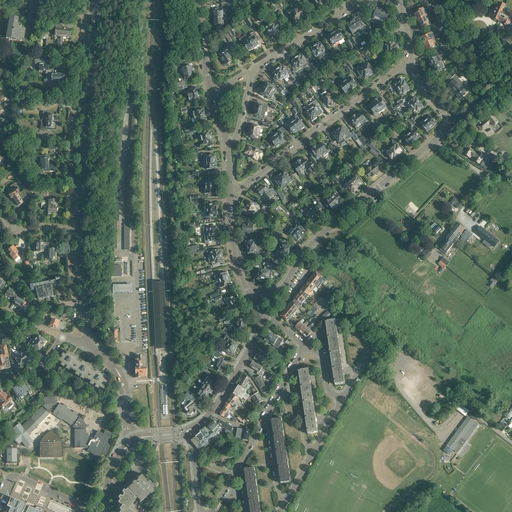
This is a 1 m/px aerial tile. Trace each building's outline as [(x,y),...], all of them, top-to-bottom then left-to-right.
[(317,8),(318,8),(319,8),(324,5),(320,0),(312,0),(314,2),(315,2),(317,5),(316,5),(316,6),(317,8)] [(293,8),(293,9),(300,20),(302,18),(305,16),(295,1),(291,4),(293,8)] [(505,24),(504,24),(506,25),(507,25),(509,25),(509,24),(511,25),(511,24),(511,19),(511,17),(511,13),(509,12),(509,13),(508,13),(507,12),(506,14),(503,12),(506,6),(500,3),(497,10),(496,10),(495,14),(493,18),(494,19),(494,20),(497,21),(498,21),(498,20),(505,24)] [(417,20),(428,15),(427,14),(425,10),(424,7),(416,11),(417,13),(415,14),(415,15),(417,20)] [(378,22),(383,11),(382,10),(381,10),(380,10),(377,9),(376,11),(375,10),(375,9),(372,8),(370,13),(369,13),(369,14),(369,15),(368,18),(369,19),(369,20),(372,21),(373,21),(374,21),(378,22)] [(214,10),(215,19),(223,18),(223,14),(225,14),(225,10),(222,10),(223,11),(220,12),(220,10),(218,10),(219,12),(217,12),(216,9),(214,10)] [(289,14),(292,19),(295,23),(295,22),(296,22),(300,20),(293,9),(290,11),(287,12),(288,14),(289,14)] [(383,11),(378,22),(382,24),(382,23),(384,24),(385,22),(389,24),(390,23),(391,22),(390,22),(393,17),(390,16),(389,16),(388,16),(389,14),(386,13),(386,12),(384,11),(383,11)] [(255,23),(256,22),(256,23),(259,21),(256,17),(255,14),(251,17),(254,23),(255,23)] [(428,15),(417,20),(417,21),(418,20),(419,24),(420,26),(425,24),(425,25),(428,24),(427,23),(428,23),(427,19),(429,18),(427,16),(428,15)] [(7,38),(15,39),(16,28),(18,18),(10,17),(7,38)] [(223,18),(215,19),(215,25),(220,25),(223,25),(223,24),(224,24),(224,21),(227,21),(227,20),(233,19),(233,17),(223,18)] [(360,22),(359,21),(357,18),(355,20),(354,19),(353,20),(353,21),(352,21),(354,24),(359,32),(364,29),(363,28),(361,24),(362,23),(360,20),(361,21),(360,22)] [(270,22),(271,25),(276,33),(277,33),(279,32),(279,31),(281,30),(278,24),(275,20),(274,21),(274,20),(270,22)] [(354,35),(359,32),(354,24),(352,21),(352,22),(351,21),(349,22),(349,23),(347,25),(349,28),(348,29),(348,28),(347,28),(350,31),(351,31),(353,34),(354,35)] [(55,25),(51,25),(51,28),(55,28),(54,36),(58,36),(58,37),(60,37),(60,39),(58,39),(57,47),(62,47),(63,39),(63,37),(67,37),(70,37),(71,29),(62,28),(62,25),(55,25)] [(266,27),(269,33),(271,36),(273,35),(274,35),(276,34),(276,33),(271,25),(269,27),(268,26),(266,27)] [(24,29),(16,28),(15,39),(23,40),(24,29)] [(335,31),(333,33),(338,42),(344,39),(338,30),(336,31),(335,31)] [(247,37),(248,39),(254,49),(257,47),(257,46),(259,45),(257,43),(257,42),(258,42),(258,41),(259,41),(260,41),(255,33),(254,32),(253,32),(252,33),(251,33),(250,34),(250,35),(249,36),(249,37),(248,37),(247,37)] [(423,43),(432,40),(429,34),(430,34),(430,32),(426,34),(426,35),(421,37),(424,43),(423,43)] [(338,42),(333,33),(330,34),(330,35),(328,36),(333,45),(338,42)] [(399,51),(399,49),(398,49),(397,38),(394,38),(394,42),(385,43),(386,46),(388,46),(389,50),(388,50),(388,55),(388,56),(389,57),(390,57),(391,56),(391,55),(398,54),(398,51),(399,51)] [(254,49),(248,39),(245,41),(244,40),(242,41),(249,51),(251,50),(252,50),(254,49)] [(355,48),(354,49),(349,40),(346,42),(351,51),(354,49),(356,52),(357,51),(355,48)] [(433,40),(432,40),(423,43),(424,44),(425,43),(427,49),(432,48),(435,47),(434,46),(435,46),(433,40)] [(315,46),(321,55),(322,54),(324,57),(328,54),(326,51),(326,52),(320,43),(318,44),(317,44),(316,45),(315,46)] [(221,54),(222,56),(221,57),(223,61),(224,60),(227,65),(228,64),(229,65),(232,63),(231,62),(232,62),(230,59),(232,58),(230,54),(233,53),(230,47),(229,47),(229,46),(226,48),(227,49),(226,50),(226,51),(221,54)] [(321,55),(315,46),(314,46),(312,47),(312,48),(310,49),(316,58),(321,55)] [(438,56),(437,57),(429,60),(430,63),(429,64),(430,66),(431,66),(432,66),(442,62),(439,56),(444,54),(443,52),(448,50),(447,47),(442,50),(436,53),(438,56)] [(363,49),(360,51),(369,63),(371,61),(363,49)] [(297,57),(296,58),(303,68),(308,65),(301,54),(299,56),(297,57)] [(296,58),(295,58),(294,58),(294,59),(291,61),(298,71),(303,68),(296,58)] [(459,69),(465,63),(463,60),(456,66),(459,69)] [(442,62),(432,66),(434,72),(439,70),(439,71),(442,70),(441,69),(445,67),(442,62)] [(51,74),(52,73),(51,70),(48,70),(48,64),(38,65),(39,71),(42,71),(45,71),(46,71),(45,73),(45,74),(46,74),(46,79),(46,80),(46,79),(49,79),(51,80),(51,82),(55,82),(57,82),(65,81),(65,73),(57,74),(57,73),(54,73),(54,74),(51,74)] [(184,74),(193,72),(193,69),(194,69),(193,67),(192,67),(192,66),(185,67),(185,66),(185,64),(176,65),(177,68),(180,68),(180,69),(182,69),(182,67),(183,66),(184,74)] [(368,64),(363,68),(369,76),(370,76),(372,74),(374,72),(368,64)] [(278,69),(284,78),(289,74),(283,66),(281,67),(280,67),(279,68),(278,69)] [(369,76),(363,68),(361,69),(359,67),(356,69),(358,71),(363,78),(365,79),(369,76)] [(284,78),(278,69),(277,69),(275,70),(275,71),(273,72),(276,77),(274,79),(276,82),(278,81),(279,81),(284,78)] [(178,87),(183,86),(186,86),(185,81),(193,79),(192,78),(194,77),(193,72),(184,74),(184,75),(181,76),(182,82),(178,83),(178,87)] [(461,94),(463,96),(466,92),(461,87),(464,84),(455,75),(446,83),(448,85),(451,89),(450,88),(450,89),(454,93),(454,94),(457,97),(458,97),(457,97),(460,94),(460,95),(461,94)] [(350,77),(345,81),(351,90),(352,90),(353,90),(354,88),(355,87),(355,86),(356,86),(350,77)] [(403,80),(394,85),(394,86),(395,85),(398,90),(406,85),(406,84),(406,83),(405,83),(403,80)] [(342,89),(344,91),(346,94),(348,92),(349,92),(351,90),(345,81),(342,84),(340,82),(337,85),(341,90),(342,89)] [(263,87),(274,94),(277,89),(266,82),(264,85),(263,85),(262,86),(263,87)] [(310,84),(307,86),(314,94),(317,92),(316,92),(310,84)] [(406,85),(398,90),(401,95),(400,96),(401,96),(410,90),(408,87),(408,85),(407,85),(406,85)] [(270,100),(274,94),(263,87),(262,88),(261,89),(261,90),(260,93),(268,97),(268,98),(270,100)] [(189,97),(199,94),(199,93),(199,91),(198,91),(198,88),(187,91),(189,97)] [(326,106),(327,105),(329,103),(330,105),(332,105),(333,105),(334,104),(334,102),(328,95),(329,94),(328,93),(327,94),(324,90),(319,94),(317,91),(316,92),(317,92),(314,94),(317,99),(321,96),(322,97),(321,98),(324,102),(323,102),(326,106)] [(200,97),(200,96),(200,94),(199,94),(189,97),(191,102),(201,100),(200,97)] [(419,101),(418,100),(417,100),(415,97),(413,99),(412,98),(407,102),(404,100),(403,101),(398,104),(393,107),(394,109),(395,110),(397,108),(398,108),(400,107),(400,106),(404,103),(405,105),(407,105),(408,107),(408,108),(409,109),(410,109),(412,108),(419,102),(419,101)] [(387,108),(380,99),(379,98),(379,99),(378,99),(377,99),(377,100),(375,101),(374,102),(381,111),(383,109),(384,110),(387,108)] [(316,100),(308,106),(317,117),(321,114),(318,109),(321,106),(316,100)] [(296,101),(295,102),(294,103),(301,113),(304,112),(296,101)] [(381,111),(374,102),(371,104),(371,105),(369,106),(373,111),(372,112),(375,117),(379,114),(378,113),(381,111)] [(419,102),(412,108),(414,111),(413,112),(415,114),(423,107),(421,104),(420,103),(419,102)] [(255,109),(264,112),(264,111),(267,112),(268,112),(268,110),(268,109),(268,106),(265,105),(265,106),(257,103),(256,106),(255,108),(255,109)] [(397,113),(395,110),(394,109),(393,107),(391,104),(388,107),(391,111),(392,111),(395,115),(397,113)] [(306,113),(312,121),(317,117),(308,106),(310,108),(305,112),(306,113)] [(195,118),(205,115),(205,114),(205,112),(204,112),(203,109),(193,112),(195,118)] [(263,117),(264,112),(255,109),(255,110),(254,112),(255,112),(254,115),(263,117)] [(42,118),(42,120),(56,122),(57,120),(56,120),(56,116),(51,115),(51,114),(48,113),(48,115),(47,114),(47,119),(46,118),(46,119),(42,118)] [(366,121),(360,113),(358,114),(357,114),(355,116),(361,125),(362,126),(365,124),(366,125),(367,124),(368,126),(369,125),(375,133),(378,130),(373,124),(372,125),(368,120),(366,121)] [(197,124),(205,121),(207,121),(206,118),(206,117),(206,116),(205,115),(195,118),(197,124)] [(293,122),(298,130),(300,128),(301,129),(304,127),(302,124),(298,119),(298,118),(296,115),(294,117),(291,119),(293,122)] [(429,116),(425,120),(432,129),(434,127),(434,126),(436,124),(429,115),(429,116)] [(485,120),(478,126),(481,131),(489,124),(488,124),(490,122),(494,126),(498,123),(492,115),(485,120)] [(138,129),(139,116),(132,116),(131,129),(137,129),(138,129)] [(361,125),(355,116),(350,120),(351,121),(350,122),(352,125),(354,124),(357,129),(361,125)] [(56,130),(56,122),(42,120),(41,129),(45,130),(46,128),(52,128),(52,129),(56,130)] [(432,129),(425,120),(420,123),(427,132),(429,131),(430,131),(432,129)] [(299,131),(298,130),(293,122),(288,126),(294,134),(298,130),(299,131)] [(347,136),(348,137),(349,136),(350,138),(352,137),(356,142),(359,140),(357,137),(353,132),(350,134),(347,129),(345,130),(342,126),(337,130),(344,139),(347,136)] [(275,135),(281,143),(283,142),(286,140),(282,134),(286,131),(283,128),(277,132),(278,133),(275,135)] [(410,132),(408,134),(415,143),(417,141),(417,140),(419,138),(411,128),(409,130),(410,132)] [(200,139),(212,136),(211,132),(210,130),(207,131),(207,130),(197,132),(197,129),(193,130),(186,133),(187,136),(193,134),(199,135),(200,139)] [(331,135),(335,140),(336,139),(340,145),(346,141),(344,139),(337,130),(331,135)] [(391,148),(398,156),(399,156),(400,155),(400,154),(402,152),(396,145),(397,144),(395,141),(397,139),(392,132),(390,134),(394,139),(393,140),(393,144),(394,145),(391,148)] [(281,144),(281,143),(275,135),(274,134),(272,136),(273,137),(270,139),(273,142),(270,144),(273,147),(275,146),(276,147),(281,143),(281,144)] [(410,146),(412,145),(412,144),(413,145),(415,143),(408,134),(403,137),(410,146)] [(210,143),(210,145),(213,144),(212,136),(200,139),(201,141),(202,141),(203,145),(202,145),(210,143)] [(359,140),(364,147),(367,145),(362,137),(359,140)] [(379,155),(381,152),(376,148),(372,142),(367,145),(379,155)] [(318,145),(315,147),(324,158),(323,156),(328,153),(327,152),(329,150),(327,147),(325,149),(321,143),(319,145),(318,145)] [(248,156),(252,158),(257,160),(258,158),(261,160),(264,153),(251,147),(250,147),(248,147),(247,148),(247,149),(245,151),(245,152),(245,153),(249,155),(248,156)] [(324,158),(315,147),(310,151),(311,152),(310,152),(313,156),(310,158),(315,164),(320,161),(318,159),(320,157),(322,160),(324,158)] [(386,152),(389,155),(393,160),(395,158),(396,158),(397,157),(398,156),(391,148),(388,150),(386,152)] [(478,155),(476,154),(468,148),(463,154),(469,158),(471,155),(476,159),(474,161),(478,164),(480,161),(481,161),(484,157),(483,156),(484,156),(479,153),(478,155)] [(38,166),(38,173),(38,174),(39,174),(43,174),(43,171),(54,171),(54,172),(55,172),(55,171),(56,171),(56,166),(50,166),(50,164),(48,164),(48,156),(45,156),(45,155),(42,155),(42,156),(40,157),(41,165),(38,166)] [(298,162),(305,171),(307,169),(308,170),(311,168),(307,164),(307,165),(304,160),(303,158),(300,160),(298,162)] [(368,173),(367,174),(369,176),(370,175),(372,177),(376,174),(375,173),(384,165),(378,159),(372,164),(373,164),(367,169),(368,170),(367,171),(368,173)] [(480,165),(486,168),(489,163),(483,160),(480,165)] [(300,175),(305,171),(298,162),(295,164),(292,166),(294,168),(294,167),(300,175)] [(12,173),(6,176),(8,179),(19,173),(17,170),(12,173)] [(280,176),(286,184),(287,185),(293,180),(290,176),(289,178),(288,176),(288,175),(287,176),(284,172),(281,174),(282,175),(280,176)] [(303,181),(299,177),(299,178),(296,173),(293,175),(295,177),(300,184),(300,183),(301,185),(303,183),(302,182),(303,181)] [(286,184),(280,176),(280,175),(279,176),(278,176),(277,177),(276,178),(274,180),(276,182),(281,188),(282,189),(284,187),(283,186),(286,184)] [(356,176),(352,180),(358,188),(358,187),(359,187),(361,186),(361,185),(362,184),(360,182),(361,182),(356,176)] [(358,188),(352,180),(344,187),(342,185),(339,187),(344,193),(347,190),(347,191),(349,189),(352,193),(353,192),(354,193),(357,190),(356,189),(358,188)] [(10,199),(11,199),(11,198),(20,193),(17,188),(18,187),(16,183),(10,186),(11,188),(9,189),(9,190),(10,192),(7,193),(10,199)] [(266,197),(266,196),(267,198),(268,198),(268,199),(269,199),(269,198),(270,198),(276,194),(272,188),(269,190),(268,188),(267,188),(268,189),(267,190),(266,188),(266,187),(265,187),(264,186),(263,186),(264,186),(261,188),(257,191),(261,195),(263,193),(266,197)] [(11,198),(11,199),(10,199),(16,209),(21,206),(20,205),(23,203),(21,201),(21,200),(26,196),(26,192),(30,192),(31,189),(30,187),(20,193),(11,198)] [(331,197),(338,205),(339,205),(340,204),(340,203),(342,202),(340,199),(342,197),(338,192),(337,193),(336,192),(331,197)] [(338,205),(331,197),(325,202),(326,203),(325,204),(329,208),(331,206),(333,209),(335,208),(336,208),(337,207),(337,206),(338,205)] [(44,210),(48,210),(48,212),(53,212),(53,213),(56,213),(56,212),(57,212),(57,207),(56,207),(55,207),(56,199),(47,199),(47,203),(41,202),(41,208),(44,208),(44,210)] [(247,205),(246,208),(254,212),(256,213),(258,210),(260,207),(251,203),(247,202),(246,204),(247,205)] [(314,210),(312,212),(319,221),(319,220),(320,220),(322,219),(322,218),(323,217),(321,215),(322,214),(319,210),(323,207),(320,204),(318,202),(316,204),(317,206),(314,209),(314,210)] [(473,206),(471,204),(465,212),(468,214),(473,206)] [(268,214),(270,212),(267,209),(264,206),(261,209),(265,212),(268,214)] [(243,214),(245,215),(252,218),(254,215),(253,215),(254,212),(246,208),(245,208),(244,211),(243,214)] [(478,210),(476,208),(470,215),(472,217),(478,210)] [(307,215),(309,218),(312,222),(313,222),(315,224),(316,223),(317,223),(319,222),(319,221),(312,212),(310,210),(305,214),(307,216),(307,215)] [(295,226),(296,227),(294,229),(302,236),(302,237),(303,236),(304,236),(305,234),(307,232),(298,225),(302,220),(293,212),(290,215),(297,221),(295,224),(295,225),(295,226)] [(255,225),(245,225),(243,225),(243,232),(253,232),(253,227),(255,227),(255,226),(258,227),(258,226),(259,226),(259,224),(258,223),(255,223),(255,225)] [(436,234),(441,229),(435,223),(431,228),(436,234)] [(445,237),(447,239),(454,244),(454,243),(455,243),(456,242),(457,241),(457,240),(458,238),(465,230),(458,224),(450,234),(448,233),(445,237)] [(204,236),(208,236),(219,234),(218,234),(219,233),(219,231),(218,231),(218,230),(217,228),(211,229),(211,226),(203,227),(204,236)] [(480,227),(476,233),(485,240),(491,245),(494,247),(498,242),(480,227)] [(298,241),(302,236),(294,229),(292,232),(290,230),(288,232),(298,241)] [(467,242),(472,235),(466,230),(461,237),(467,242)] [(220,237),(219,236),(219,235),(219,234),(208,236),(208,240),(207,240),(207,244),(212,244),(212,242),(219,241),(219,239),(219,238),(220,237)] [(446,254),(454,244),(447,239),(441,248),(440,250),(446,254)] [(246,243),(247,248),(258,246),(257,243),(256,243),(255,240),(246,242),(246,243)] [(485,240),(483,243),(489,248),(491,245),(485,240)] [(43,249),(46,249),(46,243),(43,243),(36,243),(36,244),(34,245),(34,249),(36,249),(36,252),(43,252),(43,249)] [(50,243),(46,243),(46,249),(48,249),(48,255),(46,255),(45,255),(45,261),(52,261),(56,260),(56,249),(50,249),(50,243)] [(278,247),(280,248),(290,254),(292,249),(292,248),(283,243),(281,246),(280,247),(279,247),(278,246),(278,247)] [(430,245),(422,254),(428,259),(432,254),(431,253),(434,249),(430,245)] [(15,248),(13,246),(8,250),(11,253),(9,254),(15,261),(19,257),(22,257),(22,260),(25,260),(25,252),(19,253),(17,251),(19,249),(16,246),(15,248)] [(258,246),(247,248),(248,253),(249,253),(249,254),(253,253),(254,254),(255,255),(259,254),(258,252),(257,248),(258,248),(258,246)] [(290,254),(280,248),(279,250),(280,251),(278,254),(286,258),(287,258),(290,254)] [(208,259),(209,259),(212,259),(222,256),(223,255),(222,254),(221,250),(217,251),(217,249),(210,250),(210,251),(207,251),(208,259)] [(222,256),(212,259),(209,259),(210,263),(212,263),(213,266),(213,267),(220,265),(220,264),(224,263),(223,259),(223,257),(222,257),(222,256)] [(447,266),(449,263),(450,262),(443,257),(438,264),(444,269),(446,266),(447,266)] [(258,270),(257,274),(257,276),(258,276),(257,279),(259,280),(258,281),(263,281),(264,274),(265,271),(265,269),(261,268),(261,266),(255,264),(255,268),(258,269),(258,270)] [(111,277),(114,277),(121,277),(121,269),(120,269),(120,265),(114,265),(114,269),(111,269),(111,274),(111,277)] [(264,274),(263,281),(268,282),(268,281),(269,281),(269,278),(271,279),(272,272),(265,271),(264,274)] [(313,276),(312,277),(320,282),(323,278),(316,272),(314,274),(313,274),(312,275),(313,276)] [(218,279),(219,282),(229,278),(228,275),(227,275),(226,273),(216,276),(217,279),(218,279)] [(309,281),(316,287),(318,288),(322,284),(320,282),(312,277),(311,279),(310,279),(309,280),(309,281)] [(490,286),(493,288),(498,281),(494,277),(490,281),(492,282),(490,286)] [(229,278),(219,282),(221,285),(219,286),(220,289),(231,285),(230,283),(230,282),(230,281),(229,278)] [(44,298),(47,298),(48,298),(51,297),(52,297),(53,297),(51,284),(51,285),(51,284),(53,284),(53,282),(51,282),(58,280),(58,279),(55,280),(30,285),(31,291),(33,291),(33,290),(36,290),(38,299),(39,299),(39,300),(40,300),(40,299),(43,299),(44,299),(44,298)] [(315,289),(316,287),(309,281),(307,283),(306,283),(305,284),(306,285),(305,285),(312,290),(314,288),(315,289)] [(302,289),(302,290),(308,295),(310,292),(311,293),(313,291),(312,290),(305,285),(304,287),(303,287),(302,288),(302,289)] [(11,299),(14,301),(16,297),(21,289),(19,286),(15,293),(12,291),(13,290),(9,288),(5,295),(5,294),(5,295),(4,298),(4,297),(10,301),(11,299)] [(336,296),(340,292),(340,291),(335,287),(331,291),(336,296)] [(305,299),(307,297),(308,297),(309,295),(308,295),(302,290),(300,292),(299,292),(298,293),(299,294),(298,294),(305,299)] [(295,298),(302,304),(306,300),(305,299),(298,294),(297,296),(296,296),(295,297),(295,298)] [(226,300),(228,302),(230,305),(231,304),(239,300),(237,297),(235,295),(226,300)] [(331,299),(329,297),(326,295),(322,299),(328,303),(331,299)] [(25,302),(16,297),(14,301),(12,303),(13,303),(13,302),(16,303),(15,304),(22,308),(23,306),(23,305),(25,302)] [(317,301),(322,305),(323,306),(326,302),(320,297),(317,301)] [(292,302),(291,303),(298,308),(300,305),(300,306),(302,304),(295,298),(293,300),(292,300),(291,302),(292,302)] [(239,300),(231,304),(232,307),(231,308),(232,310),(241,305),(240,303),(241,302),(239,300)] [(317,301),(313,306),(318,309),(318,310),(322,305),(317,301)] [(294,312),(296,310),(297,311),(299,308),(298,308),(291,303),(290,305),(289,305),(288,306),(288,307),(294,312)] [(318,309),(313,306),(312,305),(309,309),(314,314),(318,309)] [(284,311),(291,317),(291,316),(293,314),(293,315),(295,313),(294,312),(288,307),(287,309),(286,308),(284,311)] [(281,315),(281,316),(281,317),(282,318),(282,317),(284,319),(286,321),(286,320),(287,321),(289,319),(290,319),(292,317),(291,316),(291,317),(284,311),(283,313),(282,313),(281,315)] [(322,316),(326,320),(331,316),(328,311),(322,316)] [(60,329),(64,331),(66,323),(63,321),(62,323),(60,322),(60,321),(55,319),(56,318),(51,316),(48,326),(57,330),(57,329),(60,330),(60,329)] [(299,331),(305,325),(303,323),(305,321),(303,319),(295,328),(297,329),(297,330),(298,331),(299,331)] [(326,321),(328,337),(338,335),(336,319),(326,321)] [(302,334),(303,334),(308,328),(306,326),(308,324),(307,322),(305,325),(299,331),(301,333),(301,334),(302,334)] [(308,328),(303,334),(304,336),(304,337),(305,337),(306,337),(306,338),(313,332),(310,330),(313,327),(311,325),(309,327),(308,328)] [(225,328),(223,331),(225,332),(224,335),(226,336),(224,340),(228,342),(226,345),(236,350),(237,347),(238,344),(233,341),(234,340),(232,339),(233,336),(228,333),(229,331),(225,328)] [(117,342),(121,342),(120,335),(117,335),(117,330),(111,330),(111,343),(118,343),(117,342)] [(267,337),(279,344),(281,340),(278,338),(279,338),(270,333),(267,337)] [(38,335),(34,341),(42,346),(46,341),(38,335)] [(340,351),(338,335),(328,337),(330,353),(340,351)] [(267,337),(265,341),(274,346),(277,348),(279,344),(267,337)] [(39,352),(42,346),(34,341),(31,339),(28,344),(30,346),(39,352)] [(0,370),(10,368),(8,357),(6,345),(0,346),(0,351),(1,351),(2,356),(0,356),(0,370)] [(234,353),(236,350),(226,345),(223,350),(232,355),(234,353)] [(19,352),(20,354),(25,363),(26,363),(27,363),(28,362),(29,361),(30,361),(31,360),(25,349),(19,352)] [(264,353),(260,351),(257,356),(255,359),(262,363),(266,356),(263,354),(264,353)] [(330,353),(333,368),(343,367),(340,351),(330,353)] [(73,370),(79,361),(77,360),(78,359),(67,352),(65,355),(63,353),(61,356),(62,357),(61,358),(60,358),(58,361),(61,363),(60,365),(64,367),(65,365),(67,366),(66,368),(69,370),(70,368),(73,370)] [(213,364),(215,366),(214,368),(216,369),(216,370),(221,372),(222,370),(224,371),(227,367),(224,366),(226,363),(220,360),(221,356),(215,353),(214,356),(215,357),(214,358),(216,359),(213,364)] [(20,354),(14,358),(19,367),(22,365),(23,365),(24,364),(25,363),(20,354)] [(146,377),(145,368),(142,368),(141,356),(135,357),(136,378),(146,377)] [(88,380),(93,371),(91,370),(92,368),(82,361),(81,363),(79,361),(73,370),(76,372),(75,374),(78,376),(79,374),(81,376),(80,377),(83,380),(85,378),(88,380)] [(254,380),(260,389),(266,385),(261,379),(263,375),(262,374),(264,372),(261,371),(262,367),(253,362),(250,367),(258,372),(257,375),(260,376),(254,380)] [(345,383),(343,367),(333,368),(335,384),(345,383)] [(311,385),(309,369),(299,370),(301,386),(311,385)] [(215,375),(212,373),(206,370),(205,370),(203,375),(207,378),(204,383),(204,382),(203,383),(212,389),(213,389),(215,387),(214,386),(216,384),(212,381),(213,379),(212,379),(215,375)] [(107,377),(101,373),(96,371),(95,372),(93,371),(88,380),(91,381),(89,383),(93,385),(94,384),(96,385),(94,387),(98,389),(99,387),(102,389),(104,386),(105,384),(107,381),(105,380),(107,377)] [(240,381),(247,385),(248,383),(250,384),(249,384),(252,388),(254,387),(251,383),(249,382),(250,381),(248,377),(244,375),(240,381)] [(238,385),(239,385),(247,390),(250,387),(247,385),(240,381),(238,385)] [(20,384),(18,385),(23,395),(28,393),(29,394),(29,393),(30,395),(30,397),(35,394),(34,392),(33,392),(33,391),(32,391),(30,387),(28,388),(25,382),(20,385),(20,384)] [(202,385),(200,389),(209,395),(209,394),(210,394),(211,392),(211,391),(212,389),(203,383),(202,385)] [(24,397),(23,395),(18,385),(16,387),(13,389),(16,395),(14,396),(17,401),(19,400),(19,399),(19,398),(20,397),(21,399),(24,397)] [(251,399),(250,397),(248,395),(248,396),(246,394),(248,390),(247,390),(239,385),(236,390),(245,395),(248,399),(247,400),(249,401),(251,399)] [(313,401),(311,385),(301,386),(303,402),(313,401)] [(208,395),(209,395),(200,389),(197,394),(205,400),(207,397),(207,398),(209,396),(208,395)] [(13,405),(14,403),(11,400),(8,396),(7,397),(2,392),(0,390),(0,403),(0,405),(2,408),(4,407),(5,406),(8,409),(13,405)] [(244,399),(246,401),(247,400),(248,401),(248,402),(249,401),(247,400),(248,399),(245,395),(236,390),(233,395),(236,397),(239,399),(241,400),(243,397),(244,399)] [(187,412),(190,415),(194,412),(195,413),(198,410),(195,407),(196,406),(193,402),(198,398),(196,395),(193,393),(184,402),(187,406),(185,409),(187,411),(187,412)] [(257,405),(263,401),(258,393),(252,398),(257,405)] [(236,397),(233,395),(233,394),(230,398),(236,402),(239,406),(241,404),(240,401),(238,400),(239,399),(236,397)] [(102,453),(105,455),(111,444),(108,442),(110,437),(109,437),(111,434),(105,431),(103,434),(97,431),(94,438),(88,438),(88,433),(86,433),(86,430),(85,429),(87,428),(82,417),(80,419),(80,418),(80,417),(79,417),(79,418),(76,416),(78,414),(74,411),(72,413),(66,409),(68,407),(64,404),(62,406),(60,404),(60,403),(59,404),(57,401),(59,401),(58,397),(56,397),(44,398),(44,405),(41,405),(42,406),(50,414),(50,413),(53,413),(53,414),(53,413),(54,414),(53,415),(62,420),(62,419),(73,427),(72,427),(73,427),(74,430),(75,448),(74,448),(89,448),(87,451),(93,454),(91,458),(97,461),(99,458),(100,458),(102,453)] [(236,411),(238,410),(237,409),(239,406),(236,402),(230,398),(227,402),(233,406),(236,410),(236,411)] [(316,416),(313,401),(303,402),(306,418),(316,416)] [(233,406),(227,402),(224,407),(233,413),(236,410),(233,406)] [(465,416),(469,411),(459,404),(455,409),(465,416)] [(32,431),(37,427),(50,414),(42,406),(22,427),(19,424),(12,429),(15,433),(11,438),(11,437),(10,438),(11,438),(10,439),(8,438),(5,446),(7,447),(7,448),(6,448),(7,448),(7,463),(6,463),(6,464),(17,464),(17,463),(17,448),(18,445),(21,441),(26,447),(33,442),(27,435),(30,432),(29,431),(31,430),(32,431)] [(228,415),(222,410),(219,415),(226,419),(227,418),(226,418),(228,415)] [(105,427),(110,426),(111,426),(108,414),(103,415),(105,427)] [(318,432),(316,416),(306,418),(308,434),(318,432)] [(454,450),(458,453),(478,425),(468,417),(447,446),(454,450)] [(281,418),(272,420),(274,435),(284,434),(281,418)] [(213,420),(207,426),(208,427),(214,433),(214,432),(216,434),(218,429),(218,428),(217,427),(219,426),(216,423),(216,422),(215,421),(215,422),(213,420)] [(223,422),(222,422),(220,425),(230,431),(232,427),(223,422)] [(201,433),(207,441),(211,438),(216,435),(216,434),(214,432),(214,433),(208,427),(206,429),(206,428),(200,432),(201,433)] [(244,439),(246,430),(237,428),(236,438),(244,439)] [(50,432),(45,436),(40,443),(40,458),(63,458),(62,443),(57,436),(52,432),(50,432)] [(196,437),(203,446),(204,446),(205,448),(210,444),(208,442),(207,441),(201,433),(196,437)] [(286,450),(284,434),(274,435),(276,451),(286,450)] [(191,441),(197,449),(198,450),(203,446),(196,437),(191,441)] [(276,451),(277,455),(279,467),(288,466),(286,450),(276,451)] [(291,482),(288,466),(279,467),(281,483),(291,482)] [(254,468),(244,469),(247,485),(257,483),(254,468)] [(128,488),(140,502),(145,498),(144,497),(148,494),(149,495),(154,490),(153,488),(154,487),(148,480),(147,481),(141,474),(136,478),(138,480),(135,482),(134,480),(131,482),(133,484),(128,488)] [(247,485),(247,489),(249,501),(259,499),(257,483),(247,485)] [(126,510),(134,497),(127,489),(126,491),(125,491),(123,494),(124,494),(122,497),(121,496),(119,499),(120,500),(118,503),(120,504),(118,507),(120,509),(119,510),(121,511),(120,511),(124,511),(125,510),(126,510)] [(35,509),(26,505),(27,504),(12,498),(11,497),(7,506),(8,507),(5,511),(41,511),(40,511),(41,511),(41,510),(41,509),(41,508),(40,508),(40,507),(39,507),(38,507),(37,507),(36,507),(36,508),(36,509),(35,509)] [(249,501),(249,504),(250,511),(260,511),(259,499),(249,501)]
